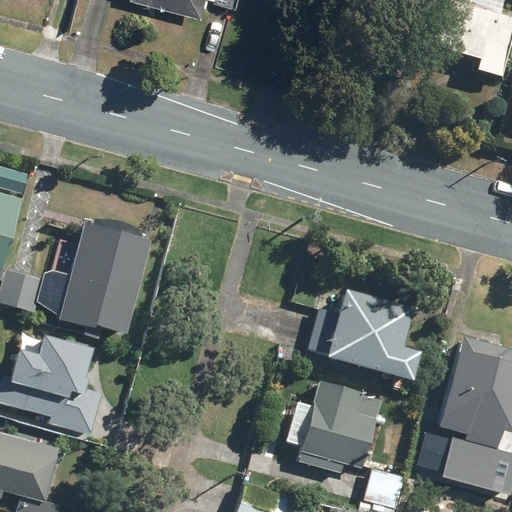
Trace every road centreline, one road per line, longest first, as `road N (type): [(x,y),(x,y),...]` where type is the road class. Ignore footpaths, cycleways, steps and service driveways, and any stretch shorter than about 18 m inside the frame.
road 1 (residential): [(511,218),(0,79)]
road 2 (residential): [(165,511),(241,245)]
